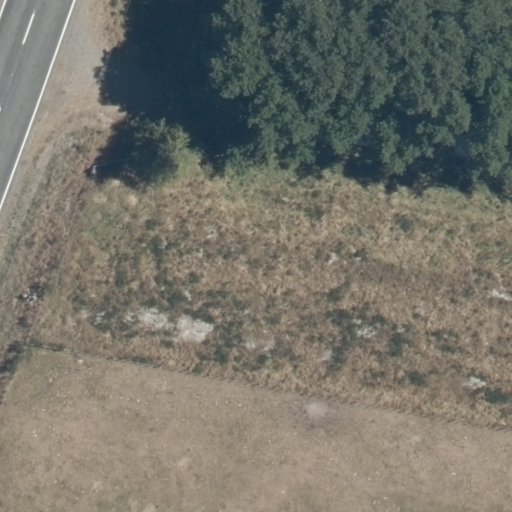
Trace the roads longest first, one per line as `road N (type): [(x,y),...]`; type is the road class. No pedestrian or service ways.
road 1 (track): [(27,43),(511,80)]
road 2 (secondary): [(0,113),(42,0)]
